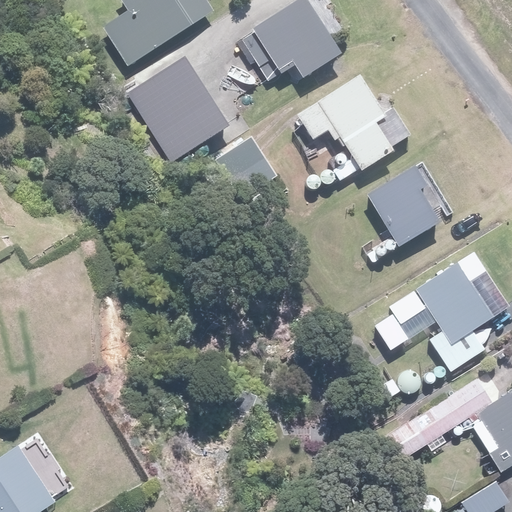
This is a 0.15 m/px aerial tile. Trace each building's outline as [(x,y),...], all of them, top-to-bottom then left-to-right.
[(122,0),(130,11),(106,26),(131,67),(217,13),(209,0),(122,0)] [(311,0),(309,0),(246,35),(270,79),(295,65),(302,77),(342,55),(311,0)] [(185,60),(130,96),(173,161),(228,126),(185,60)] [(355,76),(299,115),(317,141),(333,129),(361,169),(411,134),(392,106),(381,113),(355,76)] [(248,138),(216,161),(244,201),(277,178),(248,138)] [(408,169),(368,192),(400,246),(440,222),(408,169)] [(418,286),(446,328),(430,339),(450,370),(483,349),(471,330),(493,316),(457,261),(418,286)] [(476,378),(394,431),(410,455),(492,402),(476,378)] [(511,394),(468,423),(502,473),(511,466),(511,394)] [(22,448),(0,461),(0,511),(43,511),(56,504),(22,448)] [(499,481),(462,505),(466,511),(493,511),(511,501),(499,481)]
